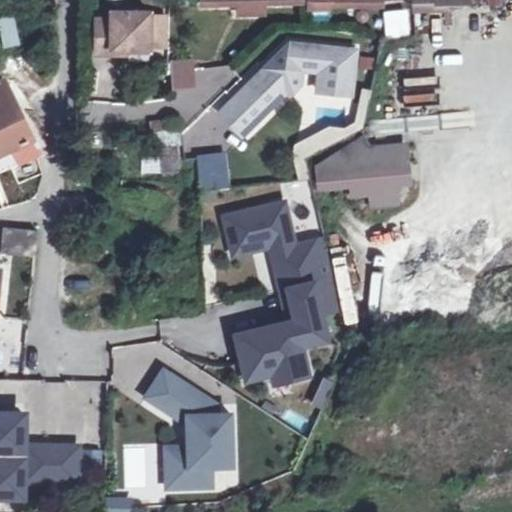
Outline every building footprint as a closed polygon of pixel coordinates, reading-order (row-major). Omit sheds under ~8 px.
[(414,1),(415,11),(450,12),(450,5),(436,6),(436,1),(414,1)] [(271,2),(250,3),(251,13),(275,13),(275,2),(271,2)] [(129,52),(151,52),(151,10),(112,10),(112,17),(97,17),(98,57),(113,57),(112,52),(129,52)] [(0,29),(4,46),(19,42),(12,13),(0,15),(0,29)] [(407,13),(387,14),(388,34),(408,33),(407,13)] [(221,112),(242,133),(288,88),(291,92),(299,84),(301,67),(321,69),(319,89),(351,93),(356,50),(291,42),(277,57),(266,67),(270,71),(264,76),(261,73),(221,112)] [(360,54),(359,78),(372,79),(374,55),(360,54)] [(191,59),(171,61),(171,68),(174,87),(193,85),(191,59)] [(266,67),(261,73),(264,76),(270,71),(266,67)] [(0,81),(0,153),(12,148),(16,156),(0,163),(5,173),(41,155),(31,134),(12,92),(5,79),(0,81)] [(178,117),(149,121),(150,135),(156,134),(157,142),(180,139),(178,117)] [(321,140),(342,141),(342,126),(321,125),(321,140)] [(363,139),(318,166),(319,187),(352,184),(353,194),(372,192),(374,205),(397,203),(396,183),(408,182),(405,146),(369,148),(363,139)] [(12,148),(0,153),(0,174),(5,173),(0,163),(16,156),(12,148)] [(197,157),(201,191),(225,187),(221,153),(197,157)] [(284,201),(224,215),(233,255),(277,244),(297,326),(237,341),(246,380),(272,374),(288,370),(290,380),(309,375),(303,346),(327,340),(322,313),(343,308),(324,237),(294,244),(284,201)] [(1,249),(31,249),(31,227),(2,226),(1,249)] [(437,273),(437,310),(474,310),(474,273),(437,273)] [(1,375),(21,375),(21,362),(2,362),(1,375)] [(288,370),(272,374),(274,383),(290,380),(288,370)] [(218,407),(164,372),(147,399),(176,418),(188,418),(189,449),(189,468),(184,468),(185,488),(212,489),(212,469),(233,468),(232,415),(218,416),(218,407)] [(24,418),(0,418),(0,499),(22,499),(23,483),(78,484),(78,452),(36,451),(36,459),(23,459),(24,451),(24,418)] [(189,468),(189,449),(167,449),(168,489),(185,488),(184,468),(189,468)] [(107,511),(134,511),(135,497),(107,497),(107,511)]
